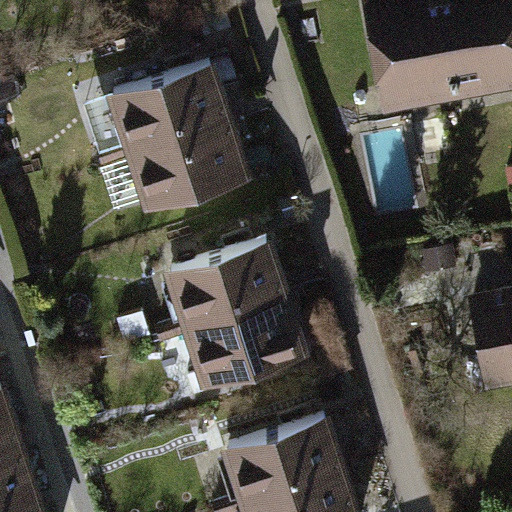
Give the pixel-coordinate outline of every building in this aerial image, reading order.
[(511,4),(511,0),(354,0),(377,109),(511,80),(511,4)] [(217,55),(110,83),(125,141),(232,113),(217,55)] [(232,113),(125,141),(141,199),(248,171),(232,113)] [(468,166),(448,153),(430,181),(450,194),(468,166)] [(271,231),(162,266),(180,322),(289,288),(271,231)] [(511,283),(467,292),(484,379),(511,373),(511,283)] [(289,288),(180,322),(198,379),(307,344),(289,288)] [(2,377),(0,377),(0,442),(20,436),(2,377)] [(326,408),(221,442),(239,499),(345,465),(326,408)] [(20,436),(0,442),(0,506),(38,495),(20,436)] [(359,511),(345,465),(239,499),(243,511),(359,511)] [(42,511),(38,495),(0,506),(0,511),(42,511)]
